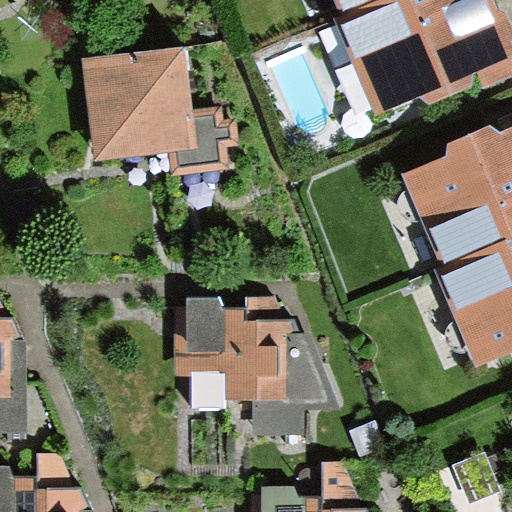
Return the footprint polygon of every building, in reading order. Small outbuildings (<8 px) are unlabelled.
[(478,70),(511,56),(511,54),(489,0),(374,0),(349,11),(341,14),(380,110),(434,88),(437,95),(466,83),(481,77),(478,70)] [(344,0),(349,11),(374,0),(344,0)] [(186,46),(84,57),(96,160),(169,150),(197,147),(193,110),(186,46)] [(223,107),(193,110),(197,147),(169,150),(172,178),(232,171),(230,148),(239,147),(237,121),(225,122),(223,107)] [(511,123),(504,127),(499,116),(452,136),(457,148),(408,168),(448,262),(511,235),(511,123)] [(511,235),(448,262),(440,266),(480,361),(511,347),(511,235)] [(309,331),(300,331),(297,321),(285,320),(278,298),(246,299),(246,308),(224,309),(221,299),(188,299),(188,307),(178,307),(179,375),(193,375),(194,410),(227,409),(227,398),(254,397),(254,434),(305,431),(305,407),(343,411),(309,331)] [(26,341),(9,341),(8,299),(0,299),(0,433),(28,433),(26,341)] [(37,452),(38,475),(0,475),(0,511),(89,511),(73,474),(63,452),(37,452)] [(486,452),(454,465),(469,502),(501,489),(486,452)] [(363,511),(340,460),(324,460),(323,496),(298,498),(294,487),(262,487),(262,495),(251,495),(250,511),(363,511)]
